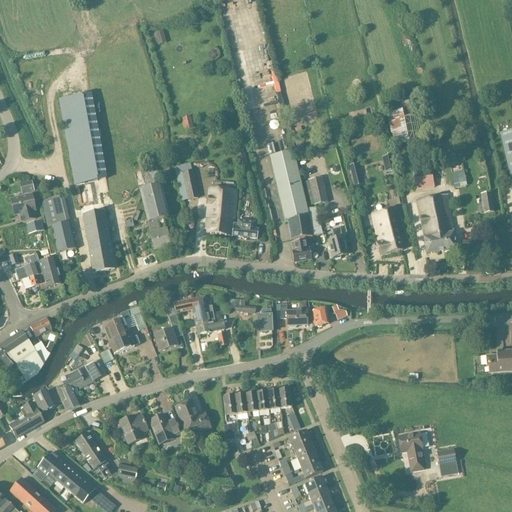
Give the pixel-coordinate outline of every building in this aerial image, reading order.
[(154,34),(158,46),(166,44),(163,32),(154,34)] [(91,94),(59,100),(74,184),(106,178),(99,139),(97,130),(91,94)] [(401,111),(386,113),(390,146),(405,144),(401,111)] [(193,129),(190,117),(182,119),(185,131),(193,129)] [(511,130),(499,134),(511,180),(511,179),(511,130)] [(235,152),(236,156),(238,168),(247,166),(244,154),(243,150),(235,152)] [(287,221),(291,241),(312,238),(312,237),(323,236),(316,209),(307,210),(294,152),(269,158),(285,222),(287,221)] [(28,165),(51,160),(50,154),(27,159),(28,165)] [(395,170),(393,161),(392,156),(382,158),(385,173),(395,170)] [(362,186),(357,165),(349,167),(353,188),(362,186)] [(412,173),(416,192),(434,189),(430,170),(412,173)] [(183,174),(188,202),(198,200),(193,172),(183,174)] [(451,186),(464,185),(463,172),(450,173),(451,186)] [(328,203),(322,178),(305,182),(310,207),(328,203)] [(19,185),(21,195),(34,192),(32,182),(19,185)] [(161,186),(139,191),(147,224),(157,222),(164,220),(169,219),(161,186)] [(209,189),(205,234),(230,237),(232,220),(235,220),(238,192),(209,189)] [(481,195),(480,195),(483,215),(494,213),(491,194),(481,195)] [(21,223),(35,220),(35,219),(33,220),(31,212),(35,211),(31,196),(10,201),(14,217),(20,215),(21,223)] [(417,202),(426,255),(456,250),(453,233),(453,230),(447,197),(439,198),(417,202)] [(392,210),(371,215),(378,243),(376,244),(379,257),(402,251),(399,238),(392,210)] [(104,212),(82,216),(93,274),(114,271),(104,212)] [(77,250),(70,223),(68,214),(59,216),(61,225),(53,227),(59,254),(77,250)] [(159,233),(150,235),(154,252),(170,248),(166,231),(164,220),(157,222),(159,233)] [(238,221),(237,225),(233,224),(231,238),(232,238),(232,237),(242,239),(243,241),(247,241),(248,239),(257,240),(259,230),(256,229),(256,224),(238,221)] [(41,222),(26,226),(29,236),(43,232),(41,222)] [(473,235),(474,235),(475,241),(480,240),(480,234),(486,234),(484,226),(472,228),(473,235)] [(334,240),(328,241),(332,259),(334,259),(335,260),(340,259),(340,257),(347,256),(342,238),(340,229),(332,231),(334,240)] [(294,263),(311,260),(309,250),(308,250),(307,241),(291,244),(293,253),(292,253),(294,263)] [(15,255),(8,258),(11,267),(18,264),(15,255)] [(39,263),(39,264),(42,275),(45,284),(46,288),(46,289),(61,285),(54,259),(39,263)] [(21,281),(42,275),(39,264),(35,265),(24,269),(15,272),(18,282),(21,281)] [(39,286),(45,284),(42,275),(21,281),(25,291),(33,289),(32,288),(39,286)] [(192,312),(195,325),(198,324),(198,327),(205,325),(205,322),(209,322),(209,324),(215,323),(211,307),(207,308),(205,298),(173,304),(175,315),(192,312)] [(236,301),(236,307),(235,307),(235,313),(254,314),(255,308),(245,307),(245,301),(236,301)] [(307,312),(287,313),(287,306),(280,306),(280,321),(283,321),(286,320),(287,327),(288,327),(289,329),(295,329),(296,327),(307,326),(307,312)] [(138,308),(127,312),(130,319),(133,318),(137,327),(139,333),(145,331),(147,330),(141,315),(139,309),(139,308),(138,308)] [(337,322),(347,318),(346,313),(334,309),(333,310),(336,317),(337,322)] [(325,310),(313,313),(315,327),(317,327),(319,328),(322,328),(323,326),(328,325),(325,310)] [(272,333),(271,317),(271,311),(261,311),(261,317),(258,318),(259,333),(261,333),(262,335),(265,335),(266,333),(272,333)] [(127,312),(120,315),(123,320),(124,321),(130,319),(127,312)] [(168,318),(172,330),(153,336),(159,353),(178,347),(175,339),(183,337),(176,316),(168,318)] [(52,334),(51,331),(52,331),(46,319),(29,327),(35,338),(44,334),(45,338),(52,334)] [(131,340),(125,325),(124,321),(123,320),(103,328),(114,356),(134,348),(134,347),(140,345),(137,337),(131,340)] [(215,324),(215,323),(209,324),(209,322),(205,322),(205,325),(198,327),(198,324),(195,325),(197,336),(216,332),(225,331),(223,322),(215,324)] [(14,366),(16,367),(35,354),(32,349),(21,332),(0,346),(0,362),(1,361),(9,372),(10,372),(9,370),(14,366)] [(218,335),(220,347),(227,346),(224,333),(218,335)] [(44,365),(50,355),(47,353),(45,350),(41,343),(32,349),(35,354),(16,367),(23,378),(20,380),(23,385),(38,376),(44,366),(44,365)] [(47,349),(45,350),(47,353),(50,355),(54,346),(49,344),(47,349)] [(78,357),(83,350),(77,346),(73,353),(78,356),(78,357)] [(511,351),(503,352),(503,355),(485,357),(486,370),(488,370),(488,376),(511,373),(511,351)] [(0,379),(9,372),(1,361),(0,362),(0,379)] [(84,368),(90,379),(93,384),(101,379),(92,363),(84,368)] [(84,368),(77,371),(81,377),(80,378),(83,383),(90,379),(84,368)] [(81,377),(77,371),(66,376),(68,381),(73,390),(77,388),(79,391),(85,388),(83,383),(80,378),(81,377)] [(73,390),(68,381),(62,384),(63,386),(55,390),(65,413),(80,407),(73,390)] [(289,390),(278,391),(280,410),(292,409),(289,390)] [(269,411),(280,410),(278,391),(267,393),(269,411)] [(47,392),(33,398),(41,414),(55,407),(47,392)] [(258,413),(269,411),(267,393),(256,394),(258,413)] [(253,418),(252,413),(258,413),(256,394),(245,395),(247,414),(248,418),(253,418)] [(236,415),(247,414),(245,395),(234,397),(236,415)] [(223,398),(225,417),(236,415),(234,397),(223,398)] [(210,430),(204,415),(197,417),(191,402),(175,408),(185,433),(195,429),(198,435),(210,430)] [(22,409),(27,417),(9,427),(16,440),(44,424),(32,403),(22,409)] [(3,407),(0,408),(0,420),(1,422),(9,417),(3,407)] [(289,415),(289,421),(291,425),(297,422),(294,414),(289,415)] [(134,417),(119,423),(128,446),(143,440),(141,435),(148,432),(144,420),(142,415),(134,418),(134,417)] [(150,422),(159,446),(174,440),(173,438),(180,435),(174,420),(168,422),(165,416),(150,422)] [(276,424),(271,426),(273,432),(272,433),(273,441),(280,438),(278,431),(276,424)] [(288,439),(292,449),(310,442),(306,432),(288,439)] [(250,435),(252,441),(252,447),(258,445),(254,433),(250,435)] [(233,434),(224,435),(225,442),(232,441),(234,441),(233,434)] [(419,434),(398,438),(401,454),(407,453),(411,473),(424,471),(420,450),(422,450),(422,449),(420,436),(419,434)] [(83,437),(75,443),(94,471),(97,469),(102,465),(110,477),(117,479),(117,475),(114,474),(106,463),(87,435),(83,437)] [(310,442),(292,449),(296,459),(314,452),(310,442)] [(436,454),(439,467),(456,464),(453,451),(436,454)] [(314,452),(296,459),(301,470),(318,463),(314,452)] [(41,483),(46,477),(60,461),(51,453),(38,470),(42,474),(37,480),(41,483)] [(60,461),(46,477),(55,484),(56,482),(68,468),(68,467),(60,461)] [(323,473),(318,463),(301,470),(303,476),(293,480),(295,484),(305,480),(305,481),(323,473)] [(218,478),(226,475),(223,465),(214,468),(218,478)] [(117,475),(117,479),(119,479),(134,482),(135,483),(138,470),(130,469),(120,467),(119,467),(117,475)] [(64,489),(76,474),(68,468),(56,482),(64,489)] [(64,489),(72,495),(84,481),(76,474),(64,489)] [(304,485),(308,496),(325,489),(321,478),(304,485)] [(10,493),(31,511),(55,511),(56,511),(21,480),(10,493)] [(84,481),(72,495),(83,505),(88,500),(91,496),(101,505),(106,499),(95,490),(84,481)] [(165,493),(166,486),(159,484),(157,491),(165,493)] [(330,499),(325,489),(308,496),(312,506),(330,499)] [(0,497),(0,510),(2,511),(11,511),(14,510),(0,497)] [(326,511),(334,509),(330,499),(312,506),(314,511),(326,511)]
